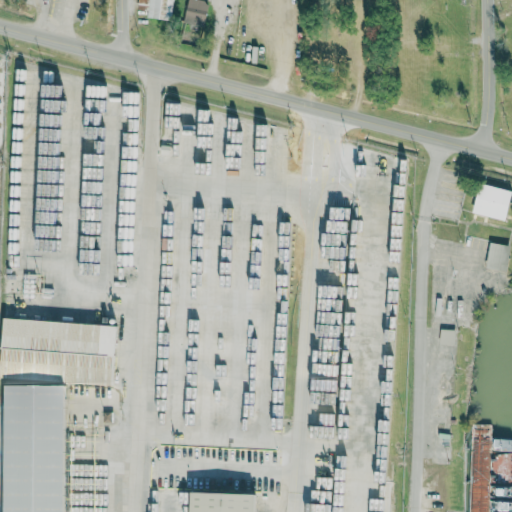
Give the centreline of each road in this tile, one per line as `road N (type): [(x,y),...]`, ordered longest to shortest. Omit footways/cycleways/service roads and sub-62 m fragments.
road 1 (residential): [(0,25),(511,157)]
road 2 (residential): [(487,151),(484,0)]
